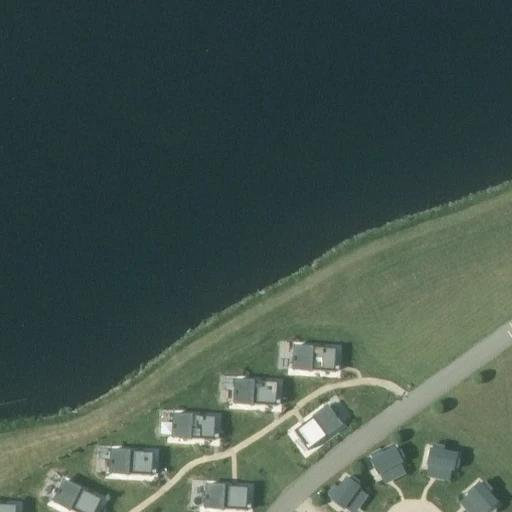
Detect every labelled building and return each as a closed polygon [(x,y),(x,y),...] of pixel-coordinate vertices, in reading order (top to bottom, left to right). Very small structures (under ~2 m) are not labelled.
[(333,372),(335,347),(294,345),(293,369),(333,372)] [(511,380),(511,379),(511,358),(501,366),(511,380)] [(276,382),(234,378),(232,403),(275,407),(276,382)] [(434,418),(446,434),(465,420),(452,404),(434,418)] [(340,424),(326,406),(293,430),(307,448),(340,424)] [(212,439),(214,417),(173,413),(171,436),(212,439)] [(442,451),(443,445),(431,443),(424,477),(449,482),(454,453),(442,451)] [(382,453),(380,448),(368,454),(384,485),(406,474),(392,447),(382,453)] [(152,450),(108,449),(107,474),(151,475),(152,450)] [(360,486),(347,476),(330,498),(348,511),(354,511),(367,496),(358,489),(360,486)] [(93,511),(100,499),(62,480),(52,501),(74,511),(93,511)] [(492,489),(484,480),(468,494),(483,511),(486,511),(497,503),(488,492),(492,489)] [(246,511),(248,485),(206,483),(204,508),(246,511)] [(0,511),(13,511),(14,504),(0,503),(0,511)]
